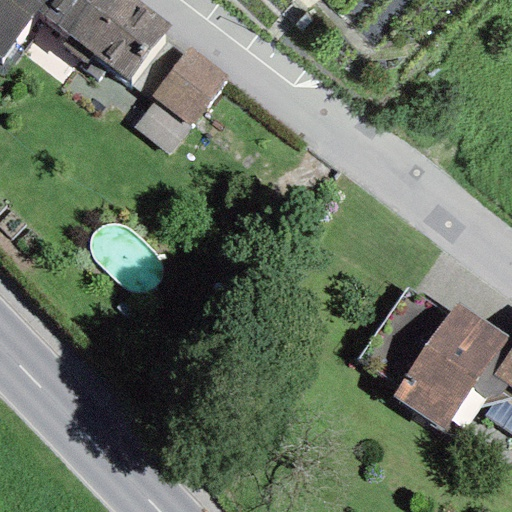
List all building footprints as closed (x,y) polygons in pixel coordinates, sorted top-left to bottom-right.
[(0,0),(0,56),(36,9),(40,4),(34,0),(0,0)] [(128,80),(168,25),(135,0),(34,0),(40,4),(36,9),(128,80)] [(189,128),(228,77),(187,46),(148,97),(155,102),(189,128)] [(168,155),(189,128),(155,102),(133,127),(168,155)] [(397,389),(447,315),(405,289),(355,360),(397,389)] [(472,389),(492,402),(508,384),(511,386),(511,340),(455,302),(447,315),(397,389),(391,397),(444,431),(472,389)]
